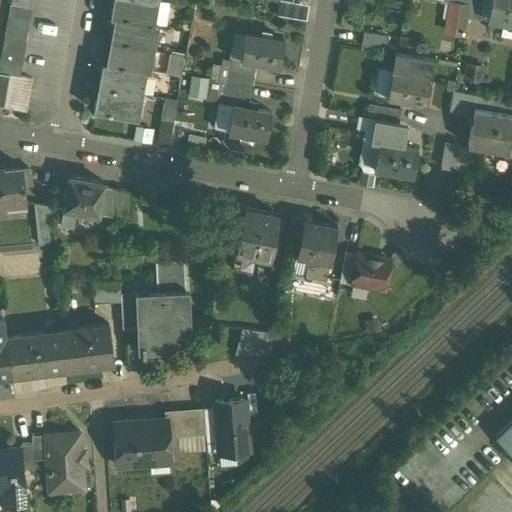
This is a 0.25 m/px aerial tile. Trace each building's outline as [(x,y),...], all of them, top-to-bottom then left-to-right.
[(32,0),(10,0),(10,4),(31,8),(32,0)] [(158,0),(157,0),(112,0),(110,16),(114,17),(114,16),(154,23),(158,0)] [(278,0),(276,15),(306,21),(309,5),(285,0),(278,0)] [(481,0),(467,0),(467,5),(465,14),(465,15),(478,18),(481,0)] [(511,0),(488,0),(486,18),(511,22),(511,0)] [(467,5),(453,3),(452,11),(452,12),(465,14),(467,5)] [(31,8),(10,4),(8,15),(29,19),(31,8)] [(465,14),(452,12),(452,11),(447,10),(444,29),(462,33),(465,15),(465,14)] [(29,19),(8,15),(6,27),(27,31),(29,19)] [(154,23),(114,16),(114,17),(109,40),(154,48),(158,24),(154,23)] [(27,31),(6,27),(4,37),(25,42),(27,31)] [(385,35),(361,31),(359,45),(383,49),(385,35)] [(283,39),(245,32),(240,57),(240,58),(255,61),(278,65),(283,39)] [(25,42),(4,37),(2,49),(23,53),(25,42)] [(154,48),(109,40),(106,63),(105,64),(145,70),(145,71),(149,72),(154,48)] [(23,53),(2,49),(0,58),(0,60),(21,64),(23,53)] [(432,57),(393,50),(385,96),(424,103),(432,57)] [(165,71),(181,72),(183,54),(167,52),(165,71)] [(240,57),(231,55),(230,66),(254,70),(255,61),(240,58),(240,57)] [(21,64),(0,60),(0,72),(9,74),(19,76),(21,64)] [(145,70),(105,64),(106,63),(102,62),(97,86),(141,94),(145,71),(145,70)] [(230,66),(213,63),(211,77),(227,80),(230,66)] [(254,70),(230,66),(227,80),(251,84),(254,70)] [(185,93),(204,95),(207,76),(188,73),(185,93)] [(19,76),(9,74),(7,85),(29,90),(31,78),(19,76)] [(227,80),(211,77),(208,100),(232,104),(247,106),(249,97),(225,93),(227,80)] [(251,84),(227,80),(225,93),(249,97),(251,84)] [(29,90),(7,85),(5,97),(27,101),(29,90)] [(141,94),(97,86),(93,111),(137,119),(141,94)] [(476,94),(452,90),(448,110),(473,115),(474,108),(476,94)] [(27,101),(5,97),(3,107),(25,111),(27,101)] [(176,101),(165,99),(161,121),(172,123),(176,101)] [(247,106),(232,104),(227,130),(252,134),(266,137),(271,110),(247,106)] [(399,108),(376,104),(373,117),(397,121),(399,108)] [(511,129),(511,115),(474,108),(473,115),(468,144),(508,151),(511,138),(511,129)] [(397,121),(373,117),(370,140),(378,141),(394,144),(397,121)] [(406,123),(397,121),(394,144),(403,146),(406,123)] [(149,141),(151,128),(134,125),(131,138),(149,141)] [(153,143),(164,144),(166,129),(154,127),(153,143)] [(252,134),(227,130),(226,139),(230,145),(244,147),(250,143),(252,134)] [(394,144),(378,141),(373,167),(411,173),(416,148),(403,146),(394,144)] [(459,145),(445,143),(441,166),(455,168),(459,145)] [(5,166),(0,166),(0,205),(26,203),(24,186),(22,171),(22,167),(5,169),(5,166)] [(29,170),(22,171),(24,186),(31,185),(29,170)] [(103,181),(69,176),(64,208),(75,210),(97,214),(102,186),(103,181)] [(115,188),(102,186),(97,214),(116,217),(115,188)] [(130,191),(115,188),(116,217),(131,219),(130,191)] [(51,208),(35,204),(37,229),(49,228),(51,208)] [(278,213),(243,207),(232,267),(250,270),(252,254),(270,258),(278,213)] [(75,210),(64,208),(59,232),(71,234),(75,210)] [(302,218),(291,215),(286,241),(297,243),(302,218)] [(336,224),(302,218),(297,243),(294,255),(307,257),(329,262),(336,224)] [(49,228),(37,229),(39,247),(50,245),(48,231),(49,228)] [(356,253),(344,250),(338,281),(351,284),(352,281),(356,253)] [(389,259),(356,253),(352,281),(384,287),(386,276),(389,272),(390,268),(388,264),(389,259)] [(329,262),(307,257),(303,276),(325,280),(329,262)] [(183,261),(157,262),(158,291),(135,292),(137,328),(141,328),(142,352),(189,349),(183,261)] [(120,280),(93,282),(94,303),(121,301),(120,280)] [(135,292),(121,293),(123,329),(137,328),(135,292)] [(0,317),(0,377),(11,376),(6,337),(5,338),(2,317),(0,317)] [(109,324),(60,330),(64,368),(112,363),(110,344),(111,343),(109,324)] [(60,330),(6,337),(11,376),(46,372),(46,371),(64,368),(60,330)] [(244,400),(215,402),(216,407),(219,443),(219,451),(248,449),(244,400)] [(216,407),(202,408),(204,434),(205,444),(219,443),(216,407)] [(202,408),(164,411),(165,418),(166,418),(168,437),(204,434),(202,408)] [(165,418),(120,421),(123,466),(169,463),(168,437),(166,418),(165,418)] [(511,421),(494,438),(511,455),(511,421)] [(80,431),(44,434),(46,458),(48,488),(64,486),(64,490),(85,489),(80,431)] [(44,434),(32,435),(33,442),(34,459),(46,458),(44,434)] [(33,442),(19,443),(20,446),(21,446),(22,468),(34,467),(34,459),(33,442)] [(20,446),(1,447),(2,452),(0,451),(0,488),(4,488),(6,507),(25,505),(22,468),(21,446),(20,446)]
